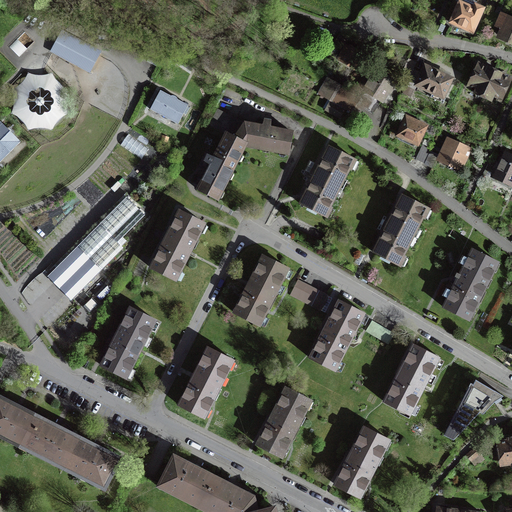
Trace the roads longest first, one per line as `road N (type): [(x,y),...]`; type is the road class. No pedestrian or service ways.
road 1 (residential): [(511,381),(257,235),(234,247),(147,417)]
road 2 (residential): [(511,249),(366,144),(213,71)]
road 3 (residential): [(335,511),(147,417)]
road 4 (residential): [(147,417),(0,347)]
road 5 (track): [(73,0),(189,40),(213,71)]
road 6 (residential): [(368,23),(511,57)]
